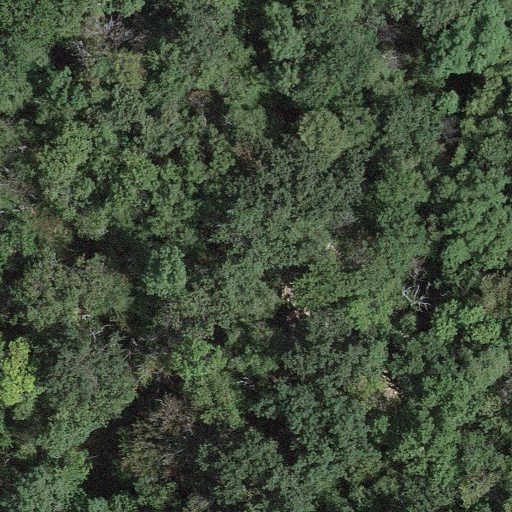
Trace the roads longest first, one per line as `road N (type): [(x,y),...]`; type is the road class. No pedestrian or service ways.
road 1 (track): [(405,511),(417,472),(347,317),(278,262),(260,188)]
road 2 (track): [(260,188),(122,0)]
